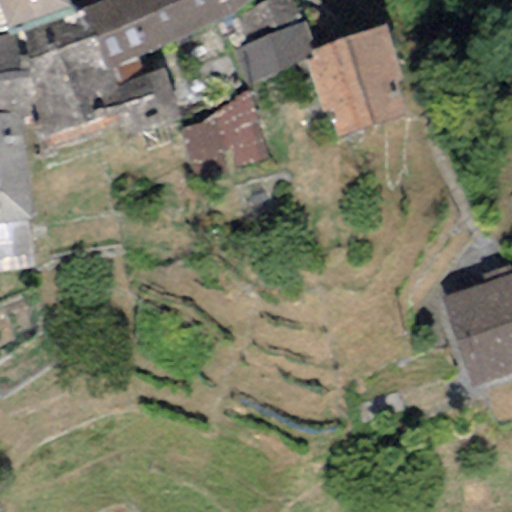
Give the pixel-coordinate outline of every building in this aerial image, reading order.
[(68,9),(65,0),(0,0),(0,13),(5,31),(68,9)] [(85,17),(106,71),(111,69),(190,35),(173,0),(104,0),(82,9),(85,17)] [(247,0),(173,0),(190,35),(223,18),(247,0)] [(106,71),(85,17),(23,40),(40,101),(31,104),(45,135),(115,112),(125,109),(118,87),(111,69),(106,71)] [(304,22),(233,53),(246,86),(304,61),(302,55),(316,50),(304,22)] [(335,136),(404,114),(393,81),(400,79),(383,28),(316,50),(302,55),(304,61),(322,115),(328,113),(335,136)] [(0,223),(34,220),(16,119),(30,115),(13,37),(0,39),(0,223)] [(160,72),(118,87),(125,109),(115,112),(124,136),(176,117),(160,72)] [(246,91),(181,131),(197,181),(266,162),(246,91)] [(511,275),(440,300),(471,391),(511,377),(511,275)]
